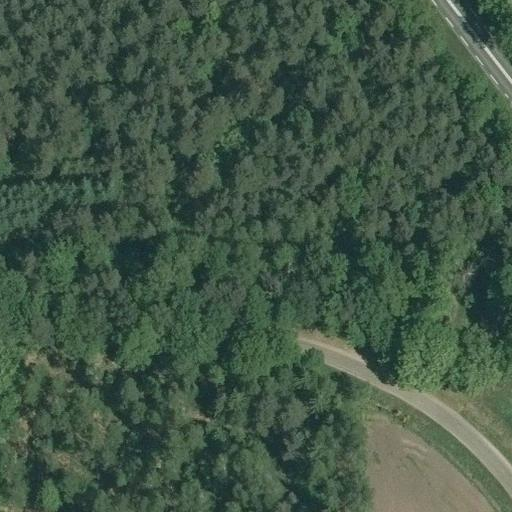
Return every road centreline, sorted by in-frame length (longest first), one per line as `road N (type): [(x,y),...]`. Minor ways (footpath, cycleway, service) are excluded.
road 1 (track): [(0,139),(44,132),(156,46),(210,40),(451,292),(456,312),(447,330),(401,351),(377,376)]
road 2 (unclassified): [(511,484),(431,408),(313,349),(189,327),(0,321)]
